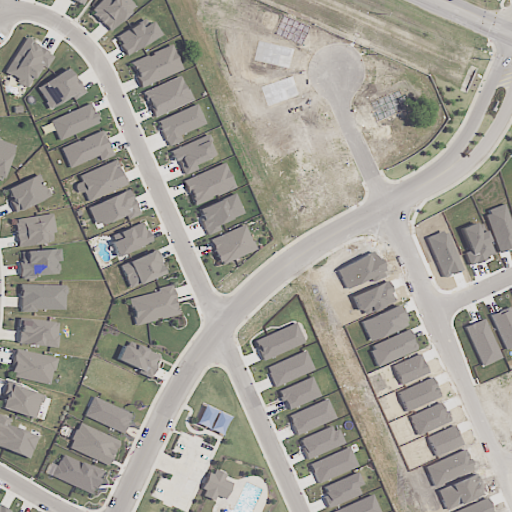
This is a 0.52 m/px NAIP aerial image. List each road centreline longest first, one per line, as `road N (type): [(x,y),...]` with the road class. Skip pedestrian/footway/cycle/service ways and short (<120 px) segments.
road 1 (residential): [(0,11),(57,22),(81,38),(108,75),(301,511)]
road 2 (residential): [(117,511),(189,367),(252,293),(335,231),(397,211),(466,173)]
road 3 (residential): [(349,79),(397,211),(511,462)]
road 4 (residential): [(511,63),(468,151),(466,173)]
